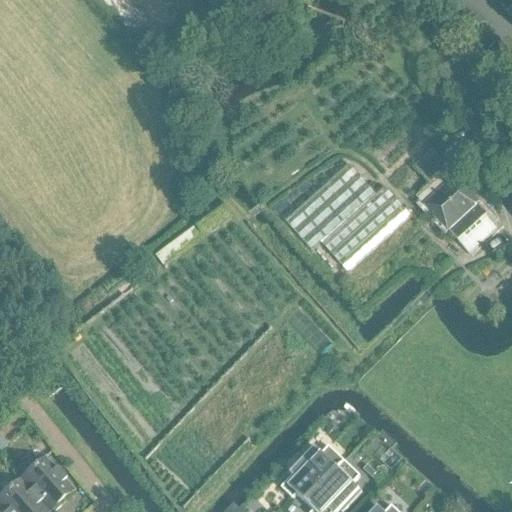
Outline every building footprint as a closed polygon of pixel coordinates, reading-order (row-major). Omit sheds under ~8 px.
[(130,0),(126,6),(137,13),(134,18),(155,31),(173,0),(130,0)] [(173,0),(155,31),(177,44),(180,39),(192,46),(210,15),(198,8),(202,0),(173,0)] [(511,0),(501,0),(505,4),(501,8),(511,20),(511,0)] [(479,205),(431,153),(414,169),(430,186),(415,200),(468,257),(497,230),(476,208),(479,205)] [(375,197),(348,167),(285,223),(311,253),(320,245),(346,274),(409,218),(385,189),(375,197)] [(164,269),(230,219),(218,203),(191,223),(195,228),(156,258),(164,269)] [(304,506),(344,464),(328,450),(321,457),(312,448),(292,469),(298,475),(293,479),(292,478),(280,491),(292,502),(296,498),(304,506)] [(18,483),(43,511),(56,511),(59,510),(57,507),(73,493),(44,460),(18,483)] [(359,479),(344,464),(304,506),(310,511),(334,511),(336,510),(337,511),(345,511),(361,495),(352,487),(359,479)] [(43,511),(18,483),(0,498),(0,511),(43,511)]
